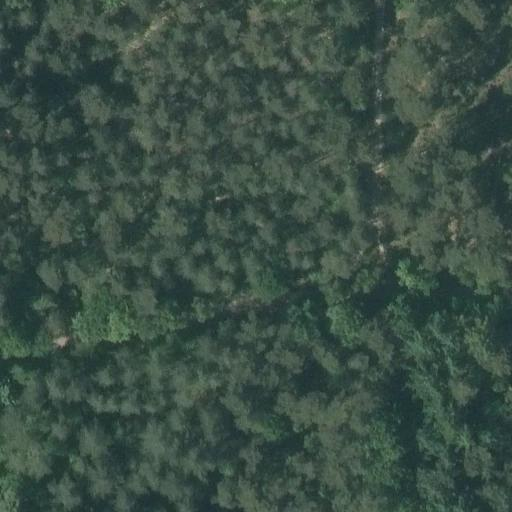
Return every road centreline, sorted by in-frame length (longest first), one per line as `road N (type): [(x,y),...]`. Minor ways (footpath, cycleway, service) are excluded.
road 1 (track): [(377,245),(380,0)]
road 2 (track): [(409,511),(380,313)]
road 3 (track): [(511,293),(376,287)]
